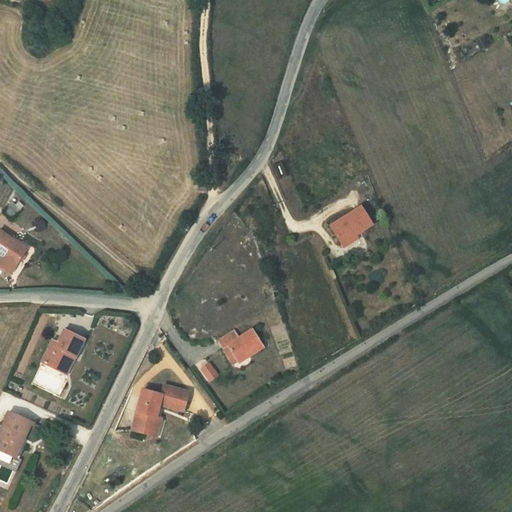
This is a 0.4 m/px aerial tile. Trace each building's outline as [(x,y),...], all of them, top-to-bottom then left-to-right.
[(11,200),(9,203),(18,211),(21,209),(11,200)] [(337,218),(347,236),(359,229),(377,219),(367,201),(337,218)] [(9,203),(6,210),(14,216),(18,211),(9,203)] [(0,227),(0,254),(7,259),(2,267),(9,271),(26,247),(0,227)] [(362,235),(359,229),(347,236),(350,242),(362,235)] [(35,364),(55,373),(64,353),(70,356),(78,338),(57,329),(51,343),(48,349),(43,347),(35,364)] [(218,342),(222,349),(226,347),(239,369),(264,354),(251,332),(240,339),(235,331),(218,342)] [(43,347),(48,349),(51,343),(46,340),(43,347)] [(231,374),(239,369),(226,347),(222,349),(218,352),(231,374)] [(64,353),(55,373),(61,376),(70,356),(64,353)] [(131,433),(150,438),(155,420),(158,409),(181,416),(187,393),(164,387),(161,399),(142,394),(131,433)] [(20,447),(31,423),(7,413),(0,429),(0,438),(3,439),(0,445),(0,452),(19,460),(23,448),(20,447)] [(162,422),(155,420),(150,438),(157,440),(162,422)]
